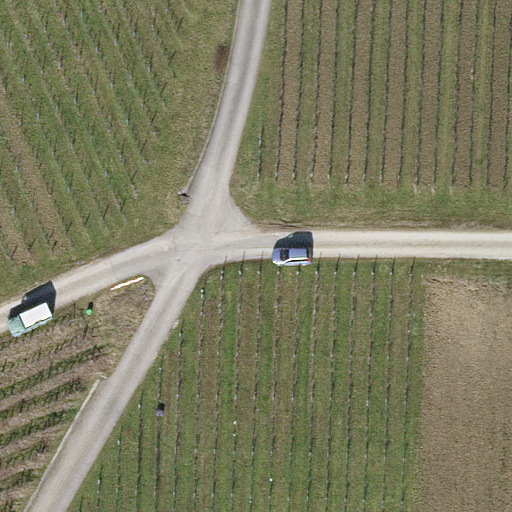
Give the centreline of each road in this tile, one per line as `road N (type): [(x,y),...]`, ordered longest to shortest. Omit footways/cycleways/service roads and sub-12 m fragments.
road 1 (track): [(210,239),(51,511)]
road 2 (track): [(511,243),(210,239)]
road 3 (track): [(257,0),(215,180),(210,239)]
road 4 (track): [(210,239),(148,256),(0,319)]
